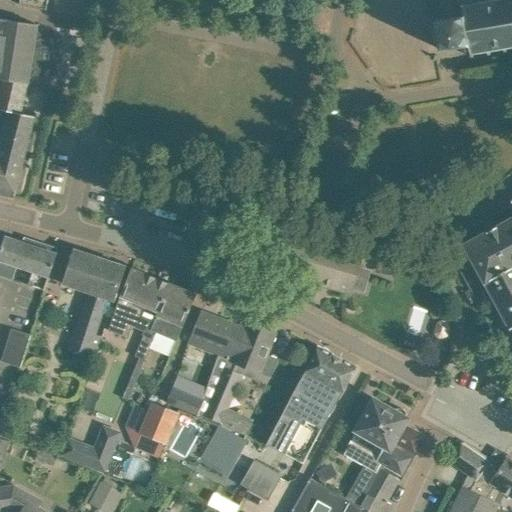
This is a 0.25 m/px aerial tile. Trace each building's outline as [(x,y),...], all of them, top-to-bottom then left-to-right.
[(19,0),(19,4),(46,10),(48,0),(19,0)] [(511,0),(487,0),(464,4),(461,1),(458,3),(461,7),(463,13),(434,18),(439,50),(460,46),(461,48),(465,51),(469,50),(470,52),(469,56),(472,57),(474,53),(511,45),(511,0)] [(37,24),(0,18),(0,78),(1,79),(1,80),(27,83),(29,78),(37,73),(38,73),(43,65),(45,65),(46,63),(47,60),(47,58),(48,55),(48,53),(48,50),(48,48),(48,46),(47,46),(43,37),(37,29),(37,24)] [(0,84),(0,108),(8,110),(21,112),(27,83),(1,80),(0,84)] [(8,110),(0,141),(0,193),(14,197),(34,116),(21,112),(8,110)] [(511,202),(511,217),(463,244),(510,328),(511,327),(511,200),(511,201),(511,202)] [(281,272),(350,291),(361,255),(316,243),(318,236),(296,230),(295,237),(291,236),(289,243),(276,240),(272,257),(284,260),(281,272)] [(32,245),(5,236),(0,250),(0,274),(13,279),(17,265),(25,268),(32,245)] [(25,268),(33,270),(28,284),(45,290),(57,253),(55,253),(57,246),(35,239),(32,245),(25,268)] [(369,257),(398,265),(403,248),(375,240),(369,257)] [(62,283),(89,292),(77,328),(74,327),(67,350),(95,359),(102,336),(95,334),(107,298),(115,301),(126,266),(74,248),(62,283)] [(149,322),(150,320),(154,322),(170,284),(169,283),(169,282),(145,272),(145,273),(132,268),(119,299),(120,299),(109,329),(127,336),(130,326),(136,328),(139,318),(149,322)] [(150,320),(149,322),(136,355),(144,358),(155,332),(176,340),(196,294),(170,284),(154,322),(150,320)] [(201,311),(189,343),(219,355),(222,346),(230,349),(231,346),(233,346),(237,337),(232,336),(236,325),(201,311)] [(198,415),(246,435),(253,419),(228,408),(243,374),(231,369),(234,361),(261,371),(277,331),(248,320),(245,328),(236,325),(232,336),(237,337),(233,346),(231,346),(230,349),(222,346),(219,355),(221,356),(208,390),(198,415)] [(12,328),(9,336),(28,342),(31,334),(12,328)] [(9,336),(6,345),(26,351),(28,342),(9,336)] [(6,345),(4,353),(23,359),(26,351),(6,345)] [(318,346),(267,441),(266,443),(304,463),(356,366),(318,346)] [(1,361),(20,367),(23,359),(4,353),(1,361)] [(174,386),(167,402),(198,415),(204,399),(174,386)] [(351,438),(381,455),(378,460),(381,462),(375,472),(364,465),(345,498),(371,511),(380,511),(423,436),(404,425),(408,418),(406,417),(406,415),(406,414),(406,412),(404,410),(404,409),(403,408),(400,408),(398,407),(395,409),(394,410),(391,408),(373,398),(351,438)] [(141,432),(166,443),(178,414),(152,403),(141,432)] [(61,455),(105,473),(122,431),(102,424),(94,446),(69,436),(61,455)] [(200,457),(228,473),(247,441),(219,424),(200,457)] [(0,439),(0,470),(3,463),(1,463),(8,441),(0,439)] [(468,474),(449,511),(495,511),(500,503),(505,491),(511,495),(511,460),(507,457),(499,469),(489,462),(461,442),(448,461),(468,474)] [(35,459),(52,467),(57,457),(39,449),(35,459)] [(280,477),(252,461),(240,483),(268,498),(280,477)] [(310,478),(291,511),(371,511),(345,498),(310,478)] [(98,480),(88,504),(108,511),(114,511),(123,490),(98,480)] [(0,511),(10,510),(13,511),(45,511),(28,502),(32,495),(14,485),(0,487),(0,511)]
